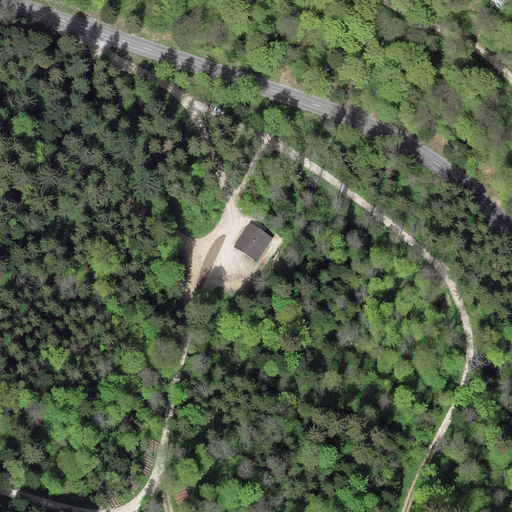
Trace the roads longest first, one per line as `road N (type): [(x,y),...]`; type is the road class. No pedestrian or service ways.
road 1 (track): [(406,511),(466,379),(460,303),(429,257),(340,183),(179,94)]
road 2 (tertiary): [(3,0),(357,119),(456,178),(511,232)]
road 3 (track): [(0,113),(189,245),(195,262),(188,334)]
road 4 (track): [(115,511),(147,490),(158,465),(188,334),(225,246)]
road 5 (track): [(511,77),(469,43),(383,0)]
